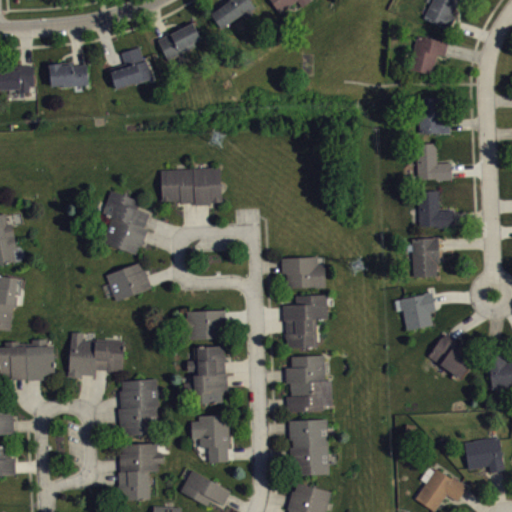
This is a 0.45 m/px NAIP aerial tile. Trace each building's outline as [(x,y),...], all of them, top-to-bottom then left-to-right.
[(210,12),(227,0),(250,0),(255,7),(251,10),(255,15),(247,21),(242,13),(221,27),(210,12)] [(308,0),(301,6),(296,0),(280,12),(271,0),(308,0)] [(431,0),(423,16),(448,29),(451,22),(455,15),(451,13),(457,0),(431,0)] [(157,39),(163,36),(192,21),(200,37),(193,41),(195,45),(167,59),(157,39)] [(417,34),(448,41),(446,47),(444,55),(436,53),(431,73),(409,68),(417,34)] [(110,67),(125,62),(123,57),(122,51),(140,45),(144,60),(146,59),(152,77),(117,88),(110,67)] [(49,63),(51,85),(62,84),(62,86),(88,83),(86,63),(79,64),(72,64),(72,63),(61,64),(60,62),(49,63)] [(0,87),(19,87),(19,91),(29,91),(29,85),(33,85),(33,64),(25,64),(5,64),(5,69),(0,69),(0,87)] [(419,133),(450,131),(449,123),(449,115),(441,116),(440,96),(417,97),(419,133)] [(417,178),(435,177),(435,179),(452,178),(451,170),(451,161),(436,162),(435,142),(415,142),(417,178)] [(160,169),(220,166),(221,200),(211,201),(209,201),(209,203),(195,203),(195,201),(180,201),(180,199),(179,199),(161,199),(160,169)] [(102,212),(111,189),(140,200),(138,206),(137,208),(149,212),(146,219),(144,226),(147,227),(145,234),(142,242),(140,246),(138,245),(135,253),(101,241),(111,215),(102,212)] [(418,224),(438,224),(438,226),(453,225),(453,217),(453,208),(438,209),(437,189),(417,190),(418,224)] [(0,262),(14,260),(12,249),(17,248),(12,224),(15,224),(12,211),(0,213),(0,262)] [(411,237),(413,276),(437,275),(436,263),(439,263),(438,244),(438,235),(432,235),(432,236),(411,237)] [(282,256),(282,264),(282,272),(286,272),(286,287),(325,286),(324,262),(317,263),(317,255),(282,256)] [(105,273),(115,300),(152,287),(149,279),(145,268),(142,268),(140,261),(105,273)] [(0,327),(11,329),(13,306),(16,306),(17,294),(15,294),(17,276),(0,274),(0,327)] [(406,329),(432,324),(429,311),(435,309),(433,299),(431,290),(400,297),(406,329)] [(296,294),(296,301),(296,303),(284,304),(284,311),(284,320),(286,320),(286,325),(286,331),(285,331),(285,334),(285,337),(287,337),(287,347),(318,346),(317,319),(328,319),(327,293),(296,294)] [(187,317),(186,310),(224,309),(224,316),(225,337),(187,339),(187,329),(179,329),(178,317),(187,317)] [(71,330),(68,375),(79,376),(81,376),(82,373),(87,373),(94,374),(95,368),(102,368),(109,369),(122,370),(123,351),(124,339),(96,337),(96,339),(83,338),(83,331),(71,330)] [(428,355),(444,332),(450,337),(461,344),(459,347),(460,348),(460,349),(472,358),(459,376),(428,355)] [(0,345),(0,374),(8,374),(11,374),(11,379),(20,378),(33,378),(43,377),(43,373),(45,373),(55,373),(54,344),(46,345),(46,337),(32,338),(32,342),(19,342),(19,340),(5,340),(5,345),(0,345)] [(195,370),(188,370),(187,359),(194,358),(193,346),(224,344),(224,354),(226,354),(226,356),(226,360),(225,361),(225,365),(225,373),(227,373),(227,380),(228,389),(224,389),(224,391),(224,393),(222,393),(223,401),(213,402),(210,402),(195,403),(194,392),(184,393),(184,381),(192,381),(192,375),(193,375),(193,374),(198,373),(198,372),(195,372),(195,370)] [(291,355),(324,353),(325,379),(332,378),(333,403),(324,403),(324,409),(288,410),(287,395),(291,395),(291,393),(290,382),(286,382),(286,366),(292,366),(292,364),(291,355)] [(492,386),(511,383),(511,358),(507,359),(506,353),(493,355),(488,356),(492,386)] [(122,379),(122,388),(120,389),(120,391),(121,399),(121,406),(118,407),(119,414),(120,423),(120,426),(123,426),(123,435),(160,432),(157,405),(159,405),(156,376),(122,379)] [(0,433),(13,433),(12,423),(12,413),(10,413),(10,405),(0,405),(0,433)] [(199,414),(199,420),(192,420),(192,438),(200,437),(200,446),(209,446),(209,461),(229,460),(229,453),(228,445),(230,445),(230,425),(229,413),(199,414)] [(289,419),(327,418),(330,473),(292,474),(291,462),(290,446),(293,446),(293,439),(290,439),(290,435),(289,419)] [(464,441),(468,468),(488,465),(489,472),(496,470),(504,469),(499,436),(464,441)] [(121,443),(122,452),(119,452),(119,454),(119,463),(120,470),(118,470),(118,477),(118,483),(117,483),(117,486),(118,499),(149,497),(148,470),(158,469),(157,462),(163,461),(163,451),(157,451),(157,442),(121,443)] [(0,444),(0,474),(15,474),(15,465),(15,456),(11,456),(11,444),(0,444)] [(433,511),(446,492),(457,500),(462,492),(467,485),(452,475),(451,477),(436,467),(434,470),(428,466),(420,478),(425,482),(414,498),(433,511)] [(192,469),(181,490),(208,505),(211,499),(212,498),(223,504),(228,496),(231,490),(192,469)] [(297,482),(331,491),(325,511),(288,511),(289,509),(287,508),(289,499),(292,489),(295,490),(295,487),(297,482)]
